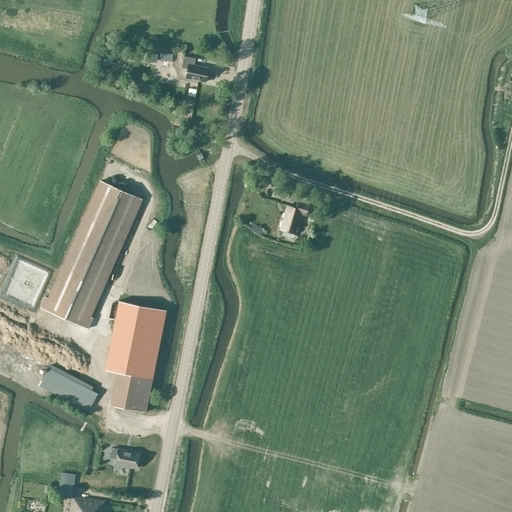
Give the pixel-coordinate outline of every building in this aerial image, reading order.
[(147,52),(146,60),(156,61),(157,53),(147,52)] [(103,53),(102,63),(110,64),(111,54),(103,53)] [(187,69),(184,79),(206,83),(209,68),(194,65),(195,59),(183,56),(181,68),(187,69)] [(141,84),(140,92),(150,94),(151,86),(141,84)] [(89,316),(141,199),(101,181),(49,299),(45,297),(40,308),(88,329),(93,318),(89,316)] [(287,206),(280,229),(294,234),(301,214),(307,216),(310,205),(299,202),(297,208),(287,206)] [(134,303),(123,303),(123,311),(134,311),(134,303)] [(136,314),(138,325),(147,323),(145,312),(136,314)] [(135,348),(139,332),(107,326),(104,342),(135,348)] [(153,378),(161,339),(140,334),(132,374),(153,378)] [(129,361),(131,352),(112,348),(110,357),(129,361)] [(32,366),(27,377),(32,379),(37,368),(32,366)] [(88,412),(97,394),(48,368),(38,385),(88,412)] [(145,412),(152,379),(122,373),(115,406),(145,412)] [(136,469),(139,453),(117,449),(111,448),(109,458),(115,459),(114,465),(136,469)] [(71,499),(71,496),(75,475),(62,473),(58,497),(71,499)] [(102,511),(104,501),(71,496),(71,499),(69,511),(102,511)]
